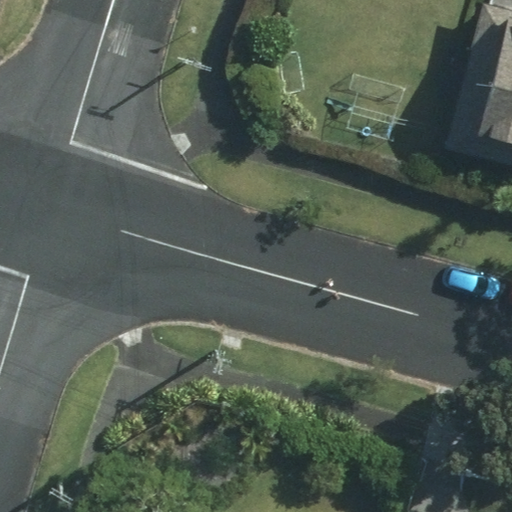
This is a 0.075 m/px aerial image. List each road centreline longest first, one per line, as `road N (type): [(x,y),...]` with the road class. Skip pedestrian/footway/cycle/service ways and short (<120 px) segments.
road 1 (residential): [(45,204),(511,332)]
road 2 (residential): [(45,204),(109,0)]
road 3 (residential): [(0,355),(45,204)]
